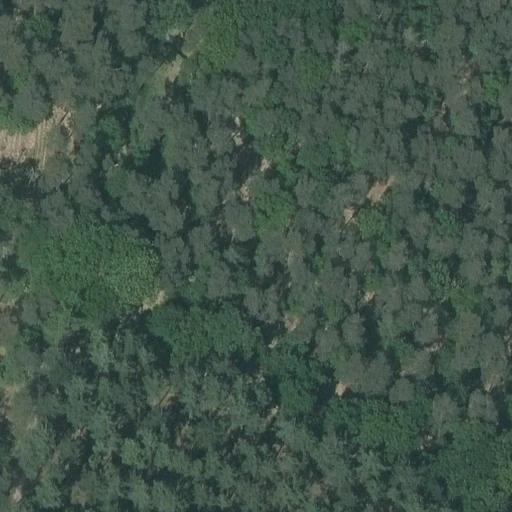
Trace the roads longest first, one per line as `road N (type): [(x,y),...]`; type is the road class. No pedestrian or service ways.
road 1 (track): [(60,281),(511,500)]
road 2 (track): [(0,489),(60,281)]
